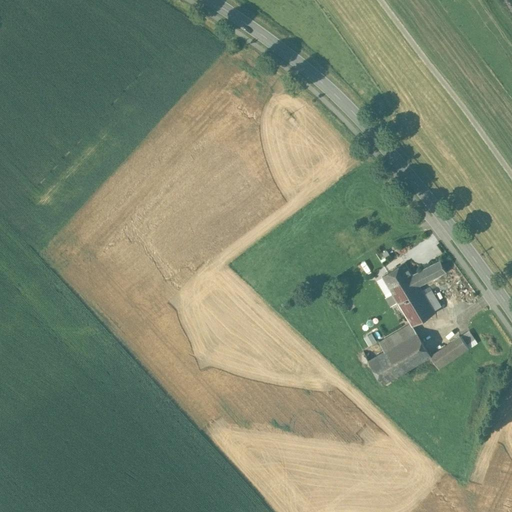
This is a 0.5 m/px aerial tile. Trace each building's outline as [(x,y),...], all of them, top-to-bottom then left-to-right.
[(440,260),(413,275),(415,279),(419,285),(446,271),(440,260)] [(405,262),(382,276),(392,293),(415,279),(413,275),(405,262)] [(415,279),(392,293),(412,325),(435,312),(419,285),(415,279)] [(369,346),(377,341),(372,332),(364,336),(369,346)] [(417,332),(368,360),(383,384),(430,356),(431,356),(417,332)] [(460,336),(438,351),(446,363),(469,348),(460,336)] [(446,363),(438,351),(431,356),(430,356),(439,368),(446,363)]
